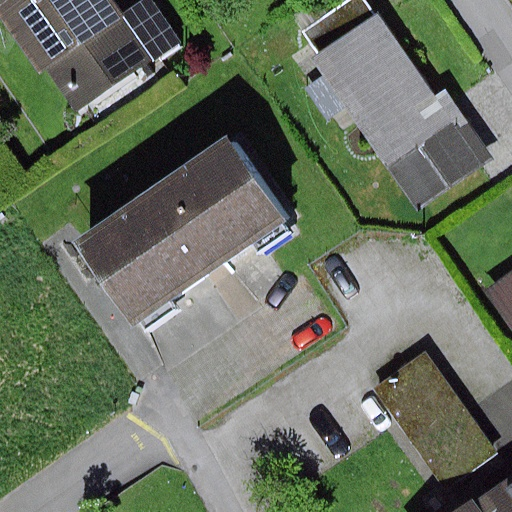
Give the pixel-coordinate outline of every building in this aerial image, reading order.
[(152,0),(36,0),(31,3),(98,112),(188,56),(152,0)] [(376,0),(365,0),(311,37),(431,213),(509,161),(469,103),(454,113),(376,0)] [(0,124),(0,154),(14,145),(0,124)] [(289,132),(131,238),(188,323),(346,217),(289,132)] [(511,283),(501,290),(511,305),(511,283)] [(511,452),(453,362),(394,400),(458,498),(511,462),(511,452)] [(511,511),(511,486),(473,511),(511,511)]
